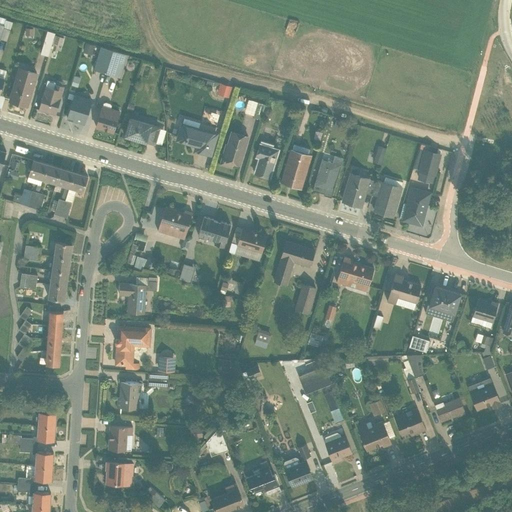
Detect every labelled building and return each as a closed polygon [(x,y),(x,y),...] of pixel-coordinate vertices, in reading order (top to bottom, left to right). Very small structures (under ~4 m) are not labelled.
[(6,17),(0,15),(0,38),(6,40),(12,21),(5,19),(6,17)] [(40,53),(48,55),(55,32),(47,30),(40,53)] [(54,46),(63,45),(63,37),(53,38),(54,46)] [(82,52),(91,54),(94,44),(85,42),(82,52)] [(93,69),(106,72),(113,50),(100,46),(93,69)] [(113,50),(106,72),(121,77),(127,54),(113,50)] [(10,100),(27,105),(37,71),(20,66),(10,100)] [(71,84),(77,86),(79,76),(74,75),(71,84)] [(38,108),(56,114),(64,85),(55,82),(56,81),(47,79),(38,108)] [(231,86),(220,83),(217,93),(228,96),(231,86)] [(67,117),(84,122),(92,98),(75,92),(67,117)] [(96,126),(113,131),(119,109),(111,107),(111,104),(110,102),(106,101),(103,101),(96,126)] [(126,108),(132,110),(134,103),(128,102),(126,108)] [(265,104),(257,102),(253,117),(260,119),(265,104)] [(293,129),(298,130),(305,109),(299,108),(293,129)] [(146,140),(154,143),(160,125),(130,116),(124,135),(146,141),(146,140)] [(210,155),(217,132),(198,126),(199,121),(184,117),(177,139),(192,143),(191,144),(196,145),(195,150),(210,155)] [(232,162),(239,164),(248,136),(232,131),(221,164),(231,167),(232,162)] [(254,173),(270,178),(279,149),(273,147),(274,144),(260,140),(260,143),(259,143),(255,158),(259,159),(254,173)] [(289,183),(301,186),(311,155),(308,154),(310,149),(293,144),(292,149),(291,149),(281,182),(289,185),(289,183)] [(373,162),(380,164),(386,148),(378,146),(373,162)] [(425,151),(419,170),(434,174),(440,149),(437,148),(436,153),(425,151)] [(323,195),(331,197),(343,159),(334,156),(332,162),(322,159),(313,188),(324,192),(323,195)] [(42,178),(47,162),(33,158),(28,174),(42,178)] [(42,178),(55,182),(60,167),(47,162),(42,178)] [(69,186),(74,171),(60,167),(55,182),(69,186)] [(76,188),(83,190),(87,175),(74,171),(69,186),(68,188),(60,215),(67,217),(76,188)] [(370,179),(370,178),(351,173),(343,201),(361,207),(365,193),(372,195),(376,180),(375,180),(375,181),(370,179)] [(374,210),(392,216),(402,182),(385,177),(384,181),(382,180),(381,182),(376,180),(372,195),(378,197),(374,210)] [(54,213),(60,215),(68,188),(64,187),(62,194),(63,194),(62,198),(59,197),(54,213)] [(27,204),(33,206),(38,191),(32,189),(27,204)] [(429,193),(411,189),(407,204),(403,203),(399,219),(421,224),(429,193)] [(40,208),(45,193),(38,191),(33,206),(40,208)] [(157,231),(183,239),(181,248),(186,250),(190,239),(184,237),(192,213),(184,210),(183,212),(165,207),(157,231)] [(214,245),(222,247),(230,224),(203,216),(198,235),(215,240),(214,245)] [(234,254),(259,261),(267,236),(242,228),(234,254)] [(55,240),(54,254),(70,257),(72,243),(55,240)] [(309,267),(313,250),(286,241),(274,282),(286,286),(293,262),(309,267)] [(41,249),(41,246),(25,244),(24,250),(40,252),(48,254),(49,250),(41,249)] [(39,259),(40,252),(24,250),(23,257),(39,259)] [(52,268),(68,270),(70,257),(54,254),(52,268)] [(126,262),(133,264),(135,256),(129,254),(126,262)] [(154,270),(158,260),(148,256),(147,259),(137,256),(133,269),(141,271),(143,267),(154,270)] [(336,282),(367,291),(374,268),(352,261),(352,259),(344,256),(336,282)] [(52,268),(50,282),(66,284),(68,270),(52,268)] [(168,275),(175,277),(177,270),(169,268),(168,275)] [(36,280),(37,274),(21,271),(21,278),(36,280)] [(414,310),(421,285),(402,280),(403,276),(395,274),(387,302),(414,310)] [(198,284),(206,287),(209,279),(200,276),(198,284)] [(128,313),(144,314),(146,289),(156,290),(157,277),(148,277),(148,285),(120,283),(119,294),(129,295),(128,313)] [(36,287),(36,280),(21,278),(20,285),(36,287)] [(48,297),(64,299),(66,284),(50,282),(48,297)] [(302,283),(294,308),(309,313),(317,288),(302,283)] [(425,313),(452,321),(460,294),(435,287),(429,305),(427,304),(425,313)] [(220,307),(230,306),(229,296),(220,296),(220,307)] [(470,322),(490,328),(498,302),(491,301),(490,303),(477,299),(470,322)] [(511,303),(503,333),(511,335),(511,303)] [(20,315),(25,318),(32,309),(26,305),(20,315)] [(323,325),(329,327),(335,307),(329,305),(323,325)] [(49,310),(48,323),(62,324),(63,311),(49,310)] [(373,327),(379,328),(383,317),(377,315),(373,327)] [(31,322),(25,318),(18,328),(24,332),(31,322)] [(47,337),(61,338),(62,324),(48,323),(47,337)] [(150,347),(151,328),(119,326),(118,338),(117,338),(116,339),(115,340),(115,341),(115,342),(116,343),(117,344),(118,344),(118,346),(118,347),(117,347),(116,348),(115,364),(125,365),(125,369),(139,370),(140,363),(133,363),(134,346),(150,347)] [(268,343),(271,333),(259,328),(255,339),(256,339),(254,345),(266,348),(268,343)] [(30,336),(24,332),(17,342),(23,346),(30,336)] [(309,337),(322,341),(323,336),(310,332),(309,337)] [(409,347),(425,352),(429,340),(412,335),(409,347)] [(490,351),(494,338),(483,335),(480,342),(481,343),(480,346),(485,348),(484,350),(483,349),(482,351),(484,352),(490,351)] [(47,337),(46,351),(60,352),(61,338),(47,337)] [(29,349),(23,346),(16,355),(22,359),(29,349)] [(45,364),(59,365),(60,352),(46,351),(45,364)] [(419,390),(415,378),(408,360),(407,360),(405,355),(401,356),(405,367),(403,368),(407,380),(412,393),(419,390)] [(421,355),(406,356),(408,360),(415,378),(423,374),(421,355)] [(487,369),(495,366),(491,355),(483,358),(487,369)] [(158,370),(174,371),(175,357),(159,356),(158,370)] [(218,373),(229,374),(230,359),(219,358),(218,373)] [(250,379),(261,375),(258,366),(246,370),(250,379)] [(147,386),(168,387),(169,374),(148,373),(147,386)] [(306,392),(318,388),(312,373),(300,378),(306,392)] [(500,405),(492,383),(492,384),(489,378),(468,386),(470,392),(477,410),(491,404),(493,408),(500,405)] [(116,408),(138,409),(139,393),(141,393),(142,386),(142,383),(120,382),(122,383),(121,398),(117,397),(117,398),(118,398),(117,407),(116,407),(116,408)] [(333,391),(324,394),(335,423),(344,419),(333,391)] [(277,396),(269,398),(272,408),(280,405),(277,396)] [(465,414),(459,397),(443,403),(442,401),(434,405),(436,409),(435,409),(440,422),(449,418),(449,416),(456,414),(457,417),(465,414)] [(373,416),(384,412),(379,400),(369,404),(373,416)] [(38,414),(37,426),(55,427),(56,413),(40,411),(40,405),(23,404),(22,411),(35,412),(34,414),(38,414)] [(416,433),(425,430),(417,407),(393,416),(401,435),(414,430),(416,433)] [(383,447),(391,443),(382,420),(374,423),(373,420),(357,426),(366,450),(382,444),(383,447)] [(110,425),(109,449),(131,450),(133,427),(110,425)] [(38,439),(54,440),(55,427),(37,426),(37,437),(33,436),(33,438),(21,437),(21,436),(14,435),(2,434),(1,443),(20,444),(37,446),(38,439)] [(191,438),(202,437),(201,428),(189,429),(191,438)] [(208,440),(219,428),(210,428),(203,435),(208,440)] [(219,428),(208,440),(206,442),(211,456),(227,450),(219,428)] [(351,453),(352,453),(345,434),(341,436),(340,433),(337,432),(325,436),(324,440),(325,442),(324,443),(329,454),(327,455),(329,460),(331,459),(332,464),(342,460),(340,455),(350,451),(351,453)] [(28,462),(28,465),(52,467),(53,452),(37,451),(37,446),(20,444),(20,451),(29,452),(29,462),(28,462)] [(302,459),(310,456),(306,444),(297,447),(302,459)] [(292,486),(312,478),(305,459),(299,462),(298,458),(295,457),(284,461),(283,464),(292,486)] [(123,487),(133,487),(134,476),(132,475),(133,463),(107,462),(106,470),(107,470),(106,482),(124,483),(123,487)] [(35,479),(51,480),(52,467),(28,465),(26,465),(25,478),(18,477),(17,484),(35,486),(35,479)] [(269,495),(280,490),(274,473),(272,474),(268,465),(252,471),(253,474),(245,477),(249,488),(252,489),(254,495),(263,492),(262,490),(265,489),(267,494),(269,495)] [(216,511),(225,511),(243,505),(234,483),(224,487),(227,492),(211,499),(216,511)] [(33,494),(32,505),(50,507),(50,492),(35,491),(35,486),(17,484),(13,484),(13,492),(17,492),(17,491),(29,492),(29,494),(33,494)] [(149,499),(157,505),(162,500),(153,493),(149,499)]
